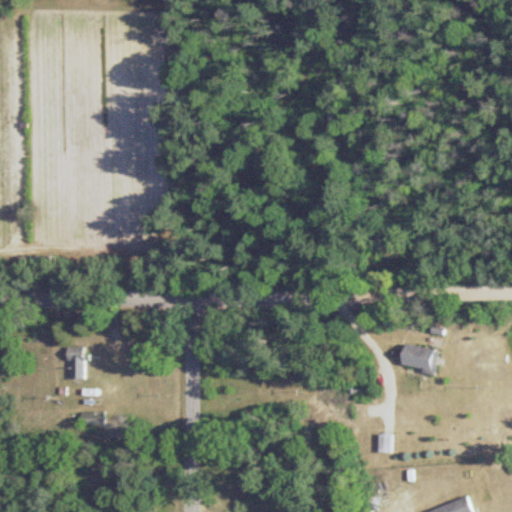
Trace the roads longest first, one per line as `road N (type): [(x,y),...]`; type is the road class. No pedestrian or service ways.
road 1 (residential): [(0,284),(511,282)]
road 2 (residential): [(186,511),(193,287)]
